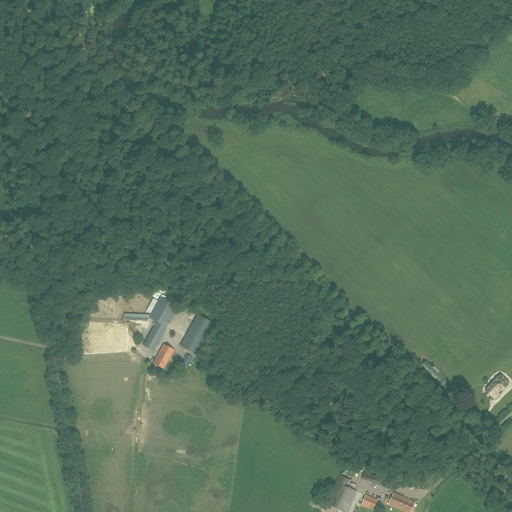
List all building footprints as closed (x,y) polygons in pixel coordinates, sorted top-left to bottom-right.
[(153,351),(178,307),(160,297),(148,318),(154,321),(152,324),(155,326),(144,346),(153,351)] [(197,314),(180,344),(196,353),(213,323),(197,314)] [(163,369),(174,350),(164,345),(153,363),(163,369)] [(181,365),(188,368),(192,357),(185,354),(181,365)] [(427,360),(422,365),(421,366),(425,371),(426,370),(428,372),(427,373),(438,384),(445,377),(441,372),(439,373),(438,372),(439,370),(434,365),(433,367),(427,360)] [(486,390),(488,392),(486,395),(488,397),(490,395),(493,398),(501,390),(502,391),(507,385),(499,377),(486,390)] [(344,511),(347,511),(357,491),(348,488),(351,480),(341,476),(329,505),(344,511)] [(373,476),(372,483),(383,486),(385,479),(373,476)] [(402,510),(406,499),(396,495),(395,498),(393,497),(391,502),(396,504),(396,505),(400,507),(400,509),(402,510)] [(377,501),(366,496),(362,504),(373,509),(377,501)] [(414,502),(406,499),(402,510),(406,511),(409,511),(410,510),(412,510),(413,506),(412,505),(414,502)]
